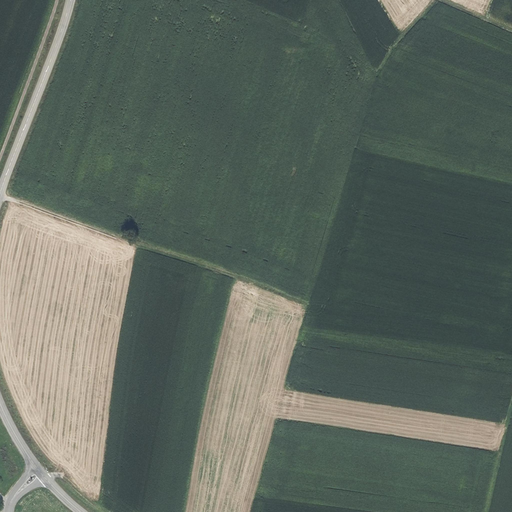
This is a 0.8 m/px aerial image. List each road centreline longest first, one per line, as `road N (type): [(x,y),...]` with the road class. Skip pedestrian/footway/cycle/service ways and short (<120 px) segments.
road 1 (track): [(307,304),(0,195)]
road 2 (secondary): [(70,0),(0,193)]
